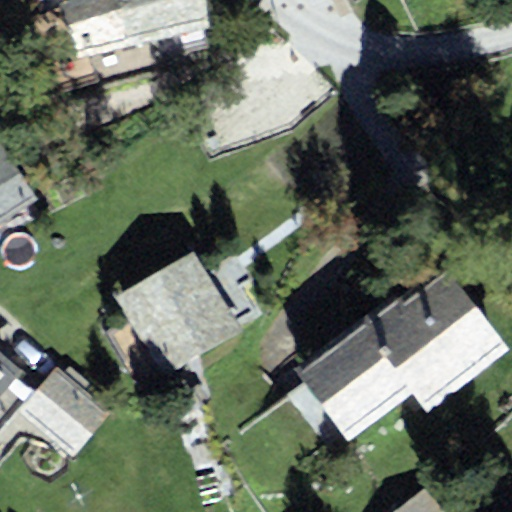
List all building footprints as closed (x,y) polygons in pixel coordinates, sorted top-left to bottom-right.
[(32,0),(51,66),(208,26),(203,0),(32,0)] [(0,138),(0,222),(38,199),(0,138)] [(164,377),(242,331),(194,250),(116,296),(164,377)] [(429,410),(511,349),(444,261),(399,295),(395,290),(294,366),(349,440),(415,391),(429,410)] [(0,399),(25,370),(0,348),(0,399)] [(112,412),(58,366),(18,412),(73,458),(112,412)] [(446,511),(427,487),(395,511),(446,511)]
